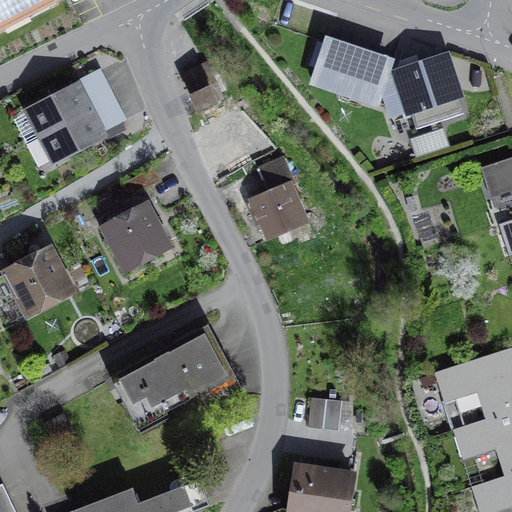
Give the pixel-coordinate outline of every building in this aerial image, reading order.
[(70,0),(0,0),(0,40),(72,3),(70,0)] [(380,110),(394,64),(329,44),(318,78),(346,86),(342,98),(380,110)] [(450,62),(393,81),(407,126),(464,107),(450,62)] [(211,63),(188,76),(208,111),(231,98),(211,63)] [(29,111),(43,138),(118,97),(103,71),(29,111)] [(129,118),(118,97),(43,138),(59,165),(114,135),(110,128),(129,118)] [(414,137),(418,154),(449,145),(445,129),(414,137)] [(266,247),(314,227),(284,156),(259,167),(270,192),(247,202),(266,247)] [(511,160),(486,169),(496,198),(511,192),(511,160)] [(133,182),(138,193),(163,181),(157,170),(133,182)] [(155,200),(107,224),(130,269),(178,245),(155,200)] [(55,250),(5,277),(31,326),(81,299),(55,250)] [(217,330),(125,378),(148,421),(239,373),(217,330)] [(480,394),(489,422),(511,414),(511,351),(439,374),(448,403),(480,394)] [(329,402),(314,400),(310,428),(326,430),(329,402)] [(511,475),(511,414),(489,422),(459,431),(468,461),(501,451),(509,477),(511,475)] [(357,511),(364,471),(303,462),(295,511),(357,511)] [(511,475),(509,477),(475,487),(483,511),(505,511),(511,510),(511,475)] [(198,511),(198,510),(215,503),(205,481),(150,504),(142,484),(78,510),(78,511),(198,511)] [(0,511),(24,511),(11,483),(0,488),(0,511)]
